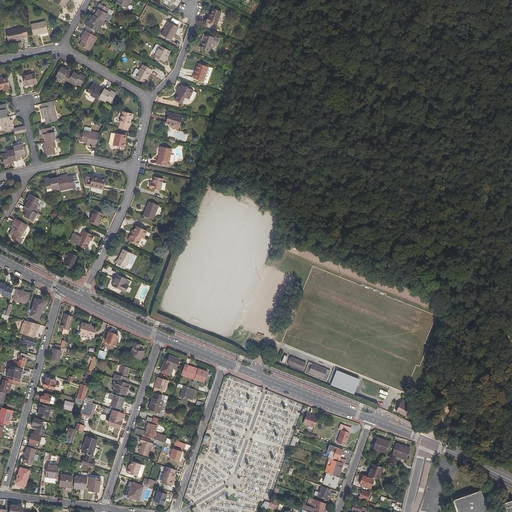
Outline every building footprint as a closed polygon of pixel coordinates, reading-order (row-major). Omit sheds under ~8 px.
[(105,13),(108,7),(98,2),(95,7),(96,8),(93,14),(101,18),(103,20),(107,14),(105,13)] [(216,23),(221,10),(213,7),(210,15),(208,14),(206,20),(216,23)] [(97,25),(101,18),(93,14),(92,13),(88,20),(86,19),(83,24),(93,29),(96,25),(97,25)] [(48,31),(45,20),(30,24),(32,34),(48,31)] [(171,43),(178,29),(168,24),(161,37),(171,43)] [(22,28),(21,27),(6,30),(8,42),(20,39),(19,36),(23,35),(22,28)] [(88,49),(95,36),(83,29),(79,36),(81,37),(78,43),(88,49)] [(209,49),(214,35),(204,31),(202,35),(204,36),(203,40),(200,46),(209,49)] [(162,60),(168,49),(159,43),(152,54),(162,60)] [(203,80),(208,65),(198,61),(196,68),(197,69),(195,77),(203,80)] [(142,81),(149,68),(141,63),(138,69),(135,67),(132,73),(135,75),(134,77),(142,81)] [(66,80),(72,71),(67,68),(66,69),(59,66),(54,76),(60,80),(61,77),(66,80)] [(78,86),(84,76),(79,73),(78,74),(72,71),(66,80),(72,84),(72,83),(78,86)] [(36,81),(35,72),(21,74),(23,84),(36,81)] [(9,87),(6,76),(0,77),(0,86),(2,86),(3,88),(9,87)] [(99,92),(101,89),(94,86),(95,84),(90,81),(84,91),(89,93),(89,94),(89,95),(88,95),(95,99),(96,97),(99,92)] [(191,98),(195,87),(182,83),(179,94),(180,95),(178,100),(185,102),(187,96),(191,98)] [(108,102),(113,92),(108,90),(108,91),(102,88),(101,89),(99,92),(96,97),(102,101),(103,99),(108,102)] [(57,118),(54,103),(40,107),(41,114),(44,114),(45,121),(57,118)] [(129,129),(133,111),(122,109),(118,127),(129,129)] [(179,127),(183,115),(175,113),(175,114),(170,112),(167,121),(170,122),(175,124),(174,126),(179,127)] [(11,123),(9,116),(7,116),(0,117),(0,125),(2,125),(3,131),(14,129),(13,122),(11,123)] [(55,137),(54,131),(51,131),(50,126),(39,128),(41,133),(42,133),(44,140),(52,138),(53,138),(55,137)] [(95,145),(97,132),(81,129),(79,141),(87,142),(87,144),(95,145)] [(124,141),(125,134),(115,132),(112,144),(125,147),(126,141),(124,141)] [(55,145),(53,138),(52,138),(44,140),(42,140),(44,147),(42,148),(43,154),(54,151),(53,146),(55,145)] [(25,154),(23,144),(15,146),(15,150),(18,161),(22,160),(21,155),(25,154)] [(170,160),(173,147),(160,144),(159,150),(161,150),(159,157),(158,157),(157,157),(156,161),(167,163),(167,159),(170,160)] [(18,161),(15,150),(8,151),(8,153),(2,154),(4,166),(11,164),(10,162),(18,161)] [(104,189),(107,178),(102,177),(102,178),(93,176),(93,175),(86,173),(85,178),(86,185),(104,189)] [(75,187),(73,175),(66,176),(66,174),(56,177),(58,188),(59,190),(75,187)] [(161,187),(163,176),(154,174),(153,180),(150,180),(149,185),(161,187)] [(58,188),(56,177),(49,178),(48,177),(43,178),(45,189),(51,187),(52,189),(58,188)] [(34,210),(38,203),(36,203),(39,197),(29,192),(26,196),(27,197),(24,204),(34,210)] [(155,218),(160,202),(148,198),(144,214),(155,218)] [(32,219),(36,211),(34,210),(24,204),(22,208),(26,210),(23,214),(32,219)] [(98,225),(103,214),(94,209),(88,220),(98,225)] [(19,236),(27,223),(14,216),(10,223),(12,224),(9,230),(12,232),(11,235),(19,240),(21,237),(19,236)] [(139,244),(144,235),(146,236),(150,229),(139,223),(135,229),(133,234),(132,233),(129,239),(139,244)] [(84,249),(89,241),(91,241),(93,237),(83,232),(76,245),(84,249)] [(128,263),(133,253),(124,249),(119,259),(118,258),(117,262),(125,266),(127,263),(128,263)] [(72,270),(78,258),(69,253),(63,265),(72,270)] [(125,283),(127,278),(117,273),(112,284),(125,291),(129,284),(125,283)] [(13,289),(13,288),(6,285),(2,285),(3,283),(0,282),(0,293),(3,294),(3,295),(10,298),(13,289)] [(29,304),(32,294),(18,290),(15,300),(29,304)] [(40,318),(45,301),(35,298),(30,316),(40,318)] [(70,330),(74,316),(66,314),(64,321),(62,320),(61,328),(70,330)] [(34,337),(37,327),(39,328),(39,325),(25,320),(24,320),(23,324),(26,325),(24,334),(34,337)] [(94,337),(97,327),(92,326),(91,324),(90,325),(82,322),(80,329),(81,329),(80,333),(81,335),(85,336),(86,335),(94,337)] [(115,345),(118,335),(109,332),(106,342),(115,345)] [(35,347),(37,340),(25,337),(22,345),(31,347),(32,346),(35,347)] [(142,359),(145,351),(138,349),(140,345),(135,343),(131,356),(142,359)] [(58,362),(61,350),(54,348),(51,360),(58,362)] [(24,367),(28,355),(21,353),(18,362),(13,361),(13,364),(24,367)] [(176,369),(180,359),(169,355),(167,360),(168,361),(165,360),(161,371),(171,375),(173,368),(176,369)] [(302,370),(305,363),(289,357),(287,364),(302,370)] [(329,370),(308,363),(304,373),(326,381),(329,370)] [(127,383),(129,378),(126,377),(129,368),(121,365),(118,375),(114,374),(113,378),(114,379),(117,380),(127,383)] [(207,372),(197,369),(184,365),(181,374),(194,379),(203,383),(207,372)] [(19,381),(22,370),(9,366),(6,377),(12,379),(19,381)] [(358,378),(336,369),(333,376),(356,384),(358,378)] [(238,400),(239,388),(241,388),(243,385),(246,387),(248,384),(234,376),(231,381),(230,379),(226,385),(231,385),(233,392),(228,391),(228,399),(223,400),(222,400),(224,406),(222,408),(222,419),(225,419),(224,426),(228,420),(229,426),(230,412),(234,411),(233,423),(242,423),(241,421),(239,419),(244,411),(245,411),(246,404),(238,400)] [(353,392),(356,384),(333,376),(331,383),(353,392)] [(8,393),(12,379),(6,377),(4,377),(1,388),(0,387),(0,391),(5,393),(8,393)] [(54,390),(57,380),(47,377),(44,387),(54,390)] [(164,390),(167,380),(158,377),(153,391),(154,391),(162,394),(163,390),(164,390)] [(125,395),(129,384),(127,383),(117,380),(114,388),(113,391),(125,395)] [(84,401),(88,386),(81,384),(78,395),(80,396),(79,399),(84,401)] [(192,399),(195,389),(183,386),(180,395),(182,396),(181,399),(183,399),(184,397),(188,398),(192,399)] [(166,403),(167,401),(170,401),(170,399),(172,400),(172,398),(162,394),(154,391),(148,410),(159,413),(163,402),(166,403)] [(50,403),(52,395),(45,393),(45,397),(42,396),(40,401),(50,403)] [(120,412),(125,398),(109,393),(107,397),(112,399),(109,409),(113,410),(120,412)] [(402,414),(408,402),(398,397),(392,409),(402,414)] [(91,416),(95,404),(84,401),(83,405),(80,413),(91,416)] [(71,410),(73,404),(66,402),(64,408),(71,410)] [(48,418),(51,407),(43,404),(39,415),(48,418)] [(8,425),(12,410),(1,407),(0,411),(0,422),(4,424),(8,425)] [(120,427),(124,413),(120,412),(113,410),(109,424),(120,427)] [(314,427),(317,417),(307,413),(303,423),(314,427)] [(41,429),(43,421),(34,418),(32,425),(35,426),(34,429),(36,429),(35,433),(45,435),(46,430),(41,429)] [(166,437),(155,433),(158,424),(151,422),(150,424),(149,423),(145,436),(164,442),(166,437)] [(345,446),(350,433),(352,429),(341,425),(339,430),(341,430),(337,443),(345,446)] [(39,447),(42,436),(32,433),(29,444),(39,447)] [(330,441),(311,434),(310,437),(329,443),(330,441)] [(150,450),(153,442),(163,445),(164,442),(145,436),(142,435),(140,441),(142,442),(139,453),(147,455),(149,450),(150,450)] [(92,455),(98,440),(87,436),(82,451),(88,453),(92,455)] [(386,453),(389,442),(376,438),(372,449),(386,453)] [(406,460),(410,449),(395,444),(392,455),(406,460)] [(32,464),(35,453),(34,453),(36,449),(28,446),(26,451),(25,455),(23,461),(32,464)] [(339,458),(342,449),(336,447),(334,453),(328,451),(326,458),(330,459),(343,463),(344,464),(346,460),(339,458)] [(181,461),(184,450),(173,448),(171,458),(181,461)] [(94,467),(95,462),(91,460),(86,459),(83,458),(82,463),(86,464),(89,465),(94,467)] [(338,477),(343,463),(330,459),(325,472),(327,473),(338,477)] [(137,476),(141,464),(132,461),(130,465),(130,468),(128,468),(127,472),(137,476)] [(380,480),(384,468),(372,463),(368,475),(380,480)] [(57,478),(59,465),(47,464),(45,477),(57,478)] [(25,484),(27,476),(28,477),(30,470),(21,467),(16,482),(25,484)] [(171,485),(176,470),(166,467),(161,482),(171,485)] [(335,487),(339,477),(338,477),(327,473),(323,483),(335,487)] [(70,491),(72,475),(61,474),(59,485),(66,485),(65,491),(70,491)] [(86,488),(87,477),(75,476),(74,487),(80,488),(81,487),(86,488)] [(370,489),(374,479),(363,476),(360,485),(370,489)] [(100,487),(101,478),(91,477),(89,491),(99,492),(99,487),(100,487)] [(155,487),(157,481),(148,478),(146,483),(155,487)] [(138,499),(142,485),(132,481),(127,496),(138,499)] [(328,500),(330,493),(328,493),(330,489),(322,486),(318,496),(328,500)] [(367,501),(370,493),(362,490),(359,498),(367,501)] [(164,505),(167,494),(158,491),(154,502),(164,505)] [(511,511),(511,501),(506,504),(508,511),(488,511),(482,492),(457,500),(460,511),(511,511)] [(321,511),(322,511),(325,503),(309,497),(308,501),(315,504),(314,506),(317,507),(316,510),(321,511)] [(272,499),(270,507),(282,510),(284,502),(272,499)] [(268,508),(270,503),(265,501),(265,504),(264,505),(261,507),(263,511),(268,508)] [(375,507),(376,505),(371,504),(371,505),(364,503),(363,505),(378,511),(379,508),(375,507)]
